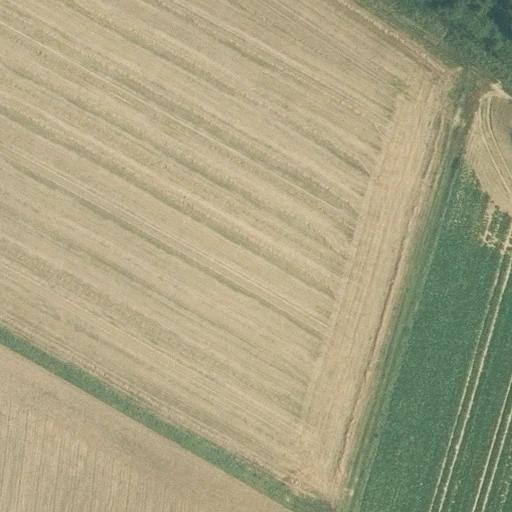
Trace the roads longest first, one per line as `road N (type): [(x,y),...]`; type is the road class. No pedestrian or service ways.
road 1 (track): [(370,511),(484,110),(497,88)]
road 2 (track): [(0,343),(299,511)]
road 3 (track): [(362,0),(511,98)]
